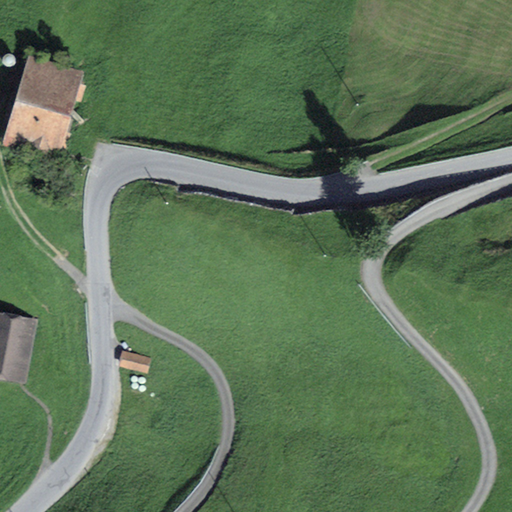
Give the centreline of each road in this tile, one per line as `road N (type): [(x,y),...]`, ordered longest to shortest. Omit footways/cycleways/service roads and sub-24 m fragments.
road 1 (unclassified): [(18,511),(93,421),(101,392),(101,206),(116,172),(155,164),(279,182),(371,183),(511,152)]
road 2 (track): [(0,155),(31,230),(100,296),(209,371),(216,423),(206,470),(175,511)]
road 3 (track): [(469,511),(484,474),(475,425),(378,283),(383,252),(511,168)]
